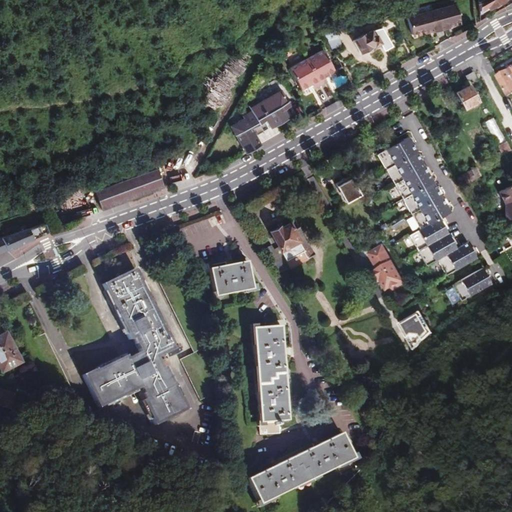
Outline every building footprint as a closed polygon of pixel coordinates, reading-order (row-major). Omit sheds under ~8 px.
[(478,0),(479,12),(500,0),(478,0)] [(438,25),(446,23),(459,20),(456,12),(457,12),(457,10),(456,10),(454,3),(434,9),(438,25)] [(430,27),(438,25),(434,9),(405,16),(410,33),(430,27)] [(333,30),(322,32),(333,50),(342,44),(333,30)] [(360,50),(369,45),(372,43),(373,45),(380,41),(376,34),(373,36),(371,33),(369,34),(368,33),(365,34),(364,34),(354,39),(360,50)] [(321,46),(304,55),(319,82),(325,78),(323,73),(333,67),(321,46)] [(319,82),(304,55),(287,65),(299,86),(310,81),(312,86),(319,82)] [(511,69),(498,78),(508,97),(511,94),(511,69)] [(473,70),(465,74),(472,87),(480,83),(473,70)] [(469,84),(452,93),(460,107),(476,99),(469,84)] [(245,151),(259,143),(253,134),(255,132),(256,134),(267,128),(263,121),(267,119),(269,123),(279,117),(281,121),(292,114),(286,103),(289,101),(282,89),(241,112),(245,119),(232,126),(235,132),(234,133),(245,151)] [(485,121),(497,145),(506,140),(493,116),(485,121)] [(271,126),(281,121),(279,117),(269,123),(271,126)] [(443,272),(474,254),(466,240),(455,246),(438,216),(449,210),(407,136),(376,153),(418,227),(407,234),(423,263),(434,258),(443,272)] [(506,140),(497,145),(502,152),(510,147),(506,140)] [(165,165),(156,168),(155,167),(96,188),(105,212),(163,189),(159,179),(169,176),(165,165)] [(474,167),(457,177),(462,185),(479,175),(474,167)] [(348,175),(334,184),(344,202),(359,194),(348,175)] [(511,182),(498,190),(507,201),(506,217),(511,217),(511,182)] [(46,222),(0,237),(0,250),(1,253),(9,249),(28,239),(29,239),(50,231),(46,222)] [(271,234),(278,246),(291,270),(292,273),(312,262),(311,261),(316,258),(299,225),(293,228),(291,225),(282,230),(281,228),(271,234)] [(291,270),(278,246),(268,252),(282,275),(291,270)] [(387,292),(403,283),(382,246),(368,253),(377,269),(370,274),(375,282),(380,279),(387,292)] [(246,261),(208,268),(208,270),(214,297),(252,290),(246,261)] [(208,270),(208,268),(207,263),(197,265),(199,271),(208,270)] [(482,263),(450,284),(460,300),(492,280),(482,263)] [(204,349),(165,267),(154,273),(193,354),(204,349)] [(168,337),(142,282),(141,283),(135,271),(103,286),(129,340),(131,338),(138,353),(125,359),(124,357),(83,376),(99,410),(129,396),(129,394),(136,391),(141,401),(140,402),(151,426),(185,411),(179,398),(181,397),(166,366),(160,369),(155,358),(173,350),(167,338),(168,337)] [(423,339),(431,333),(419,312),(398,324),(405,337),(414,332),(423,339)] [(252,329),(253,337),(281,335),(280,327),(252,329)] [(46,334),(34,339),(71,415),(82,410),(46,334)] [(281,335),(253,337),(254,347),(282,345),(281,335)] [(4,336),(0,337),(0,372),(18,364),(4,336)] [(287,421),(282,345),(254,347),(260,436),(279,434),(278,422),(287,421)] [(190,356),(180,361),(199,402),(209,398),(190,356)] [(0,406),(10,409),(13,393),(0,389),(0,406)] [(339,433),(244,478),(256,503),(350,459),(339,433)]
